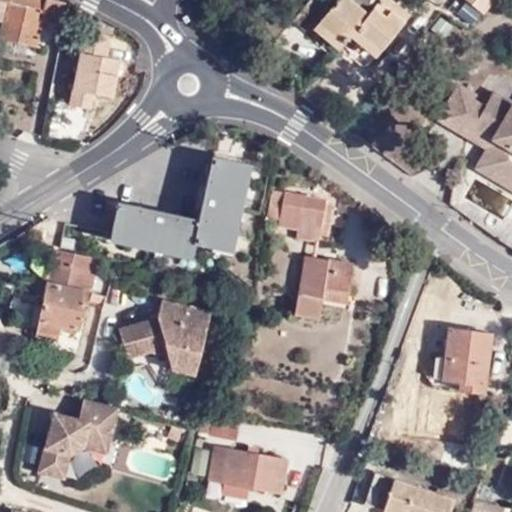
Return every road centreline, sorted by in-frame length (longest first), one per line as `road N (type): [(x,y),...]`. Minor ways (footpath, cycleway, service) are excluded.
road 1 (residential): [(334,511),(448,233)]
road 2 (tertiary): [(448,233),(298,124),(191,84)]
road 3 (tertiary): [(44,190),(147,126),(191,84)]
road 4 (tertiary): [(191,84),(158,28),(108,0)]
